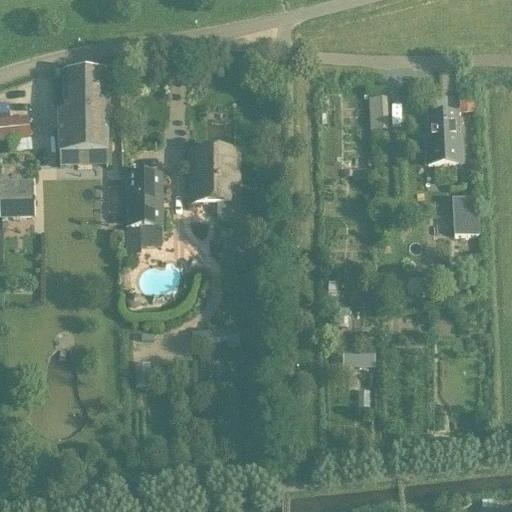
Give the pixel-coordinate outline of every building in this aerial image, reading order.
[(63,87),(58,87),(60,169),(60,172),(108,171),(107,149),(106,76),(63,77),(63,87)] [(390,130),(389,98),(370,98),(371,131),(390,130)] [(457,139),(456,117),(427,118),(428,140),(426,140),(427,168),(460,167),(459,139),(457,139)] [(28,119),(0,120),(0,144),(9,144),(10,152),(30,151),(28,119)] [(203,177),(190,177),(190,206),(217,206),(217,214),(217,216),(218,218),(218,220),(219,221),(221,223),(222,224),(224,224),(225,225),(227,225),(229,225),(231,224),(232,224),(234,223),(235,221),(236,220),(237,218),(238,216),(238,215),(237,155),(232,155),(231,153),(229,151),(228,150),(226,149),(224,148),(222,148),(220,148),(217,148),(215,148),(213,149),(212,150),(210,152),(209,153),(207,155),(203,155),(203,177)] [(162,176),(125,176),(126,258),(141,258),(140,233),(163,231),(162,176)] [(34,183),(0,184),(0,224),(35,224),(34,183)] [(477,201),(452,203),(454,240),(479,239),(477,201)] [(454,308),(452,288),(441,289),(443,309),(454,308)] [(194,347),(241,346),(241,331),(194,332),(194,347)]
